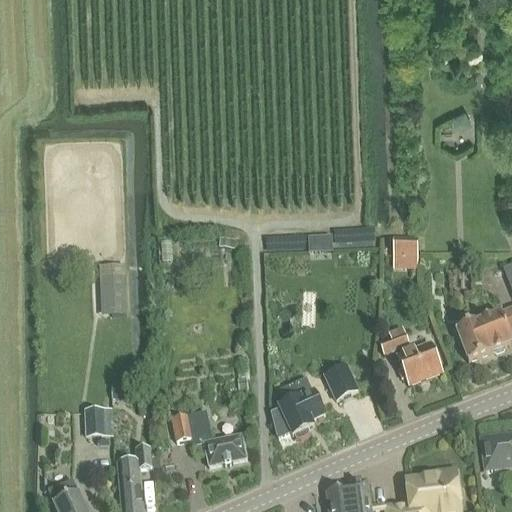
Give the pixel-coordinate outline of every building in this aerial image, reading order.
[(393,241),(392,259),(418,259),(419,242),(393,241)] [(511,291),(511,265),(503,269),(511,291)] [(101,268),(102,317),(128,316),(127,268),(101,268)] [(511,311),(456,333),(469,365),(493,356),(495,358),(505,354),(506,351),(511,348),(511,344),(510,340),(511,339),(511,311)] [(390,343),(380,348),(385,359),(399,354),(402,360),(408,357),(406,351),(407,350),(400,331),(387,336),(390,343)] [(398,361),(409,389),(442,377),(431,348),(408,357),(402,360),(398,361)] [(325,380),(336,404),(358,392),(347,369),(325,380)] [(281,413),(272,417),(277,437),(279,441),(291,436),(293,439),(295,438),(296,441),(299,442),(307,438),(308,435),(307,432),(314,429),(312,424),(325,418),(314,393),(312,394),(306,382),(293,387),(281,393),(287,407),(280,411),(281,413)] [(86,414),(86,441),(104,440),(103,413),(86,414)] [(33,415),(34,428),(53,428),(52,414),(33,415)] [(171,425),(176,448),(190,445),(191,451),(204,448),(209,472),(247,463),(242,440),(212,446),(206,417),(171,425)] [(511,438),(481,441),(484,473),(511,470),(511,438)] [(150,451),(148,451),(135,452),(136,464),(118,466),(122,511),(142,511),(139,473),(152,472),(150,451)] [(459,511),(454,474),(435,476),(435,479),(409,483),(412,507),(386,510),(386,511),(459,511)] [(73,483),(48,494),(55,508),(56,511),(86,511),(79,496),(73,483)] [(349,493),(326,496),(328,511),(371,511),(368,485),(352,486),(349,491),(349,493)]
